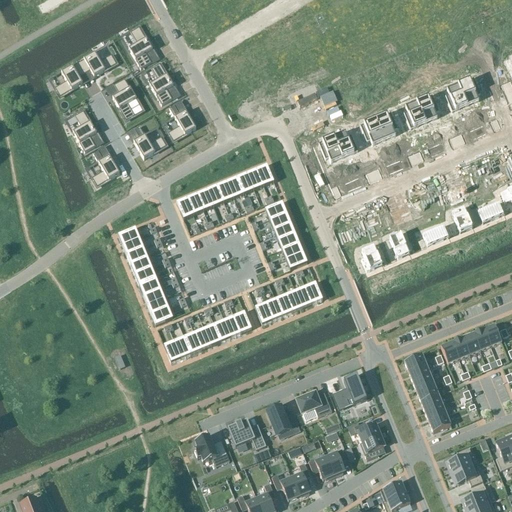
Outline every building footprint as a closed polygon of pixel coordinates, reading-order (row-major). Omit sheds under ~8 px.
[(196,0),(185,0),(178,4),(186,17),(189,15),(193,22),(205,15),(196,0)] [(386,0),(385,0),(376,6),(387,25),(401,17),(392,2),(389,4),(386,0)] [(367,17),(364,19),(373,33),(387,25),(376,6),(365,12),(367,17)] [(302,10),(296,14),(301,22),(307,19),(302,10)] [(233,14),(222,20),(227,29),(239,22),(233,14)] [(296,14),(291,17),(296,26),(301,22),(296,14)] [(348,22),(334,30),(345,50),(356,43),(354,39),(357,37),(348,22)] [(208,29),(197,35),(202,44),(213,37),(208,29)] [(137,47),(129,52),(135,63),(141,72),(146,69),(151,66),(146,57),(153,53),(139,30),(130,35),(137,47)] [(326,41),(323,43),(331,58),(345,50),(334,30),(323,37),(326,41)] [(260,35),(254,38),(260,47),(265,44),(260,35)] [(254,38),(249,42),(254,50),(260,47),(254,38)] [(306,47),(292,55),(304,74),(315,68),(312,63),(315,61),(306,47)] [(284,66),(281,68),(290,82),(304,74),(292,55),(281,61),(284,66)] [(95,56),(78,66),(84,77),(90,74),(94,80),(117,67),(111,58),(100,65),(95,56)] [(219,60),(213,63),(218,71),(224,68),(219,60)] [(66,84),(55,91),(60,100),(83,87),(79,80),(84,77),(78,66),(61,76),(66,84)] [(158,83),(149,88),(156,99),(162,109),(167,105),(172,102),(167,93),(173,89),(160,67),(151,72),(158,83)] [(261,73),(251,79),(262,99),(276,90),(267,76),(264,78),(261,73)] [(251,79),(230,92),(238,107),(248,101),(251,105),(262,99),(251,79)] [(474,81),(459,88),(467,108),(479,104),(477,99),(480,97),(474,81)] [(119,97),(113,101),(126,124),(135,118),(128,107),(136,102),(130,91),(125,82),(119,85),(114,88),(119,97)] [(511,85),(511,83),(501,87),(506,99),(511,96),(511,85)] [(449,97),(446,99),(452,115),(467,108),(459,88),(447,93),(449,97)] [(432,99),(417,105),(426,126),(437,121),(435,116),(439,115),(432,99)] [(408,115),(404,116),(411,132),(426,126),(417,105),(406,110),(408,115)] [(179,129),(168,136),(173,145),(196,132),(186,114),(180,118),(174,109),(169,112),(175,121),(179,129)] [(81,131),(73,136),(79,147),(85,156),(90,152),(96,149),(90,140),(97,136),(83,114),(74,119),(81,131)] [(391,116),(376,122),(384,143),(396,138),(394,133),(397,132),(391,116)] [(496,121),(491,123),(495,133),(500,130),(501,130),(497,121),(496,121)] [(376,122),(360,129),(367,145),(371,143),(373,148),(384,143),(376,122)] [(140,142),(134,145),(144,162),(166,149),(161,140),(150,147),(145,139),(139,130),(134,133),(140,142)] [(346,135),(334,140),(343,160),(358,154),(351,138),(348,140),(346,135)] [(461,136),(455,138),(459,148),(465,145),(461,136)] [(455,138),(449,141),(453,150),(459,148),(455,138)] [(334,140),(319,146),(326,162),(329,160),(331,165),(343,160),(334,140)] [(508,151),(497,156),(501,165),(511,160),(511,158),(509,151),(508,151)] [(420,153),(414,156),(418,165),(424,162),(420,153)] [(103,174),(92,181),(97,190),(120,177),(109,159),(103,163),(98,154),(93,157),(98,166),(103,174)] [(414,156),(408,158),(412,167),(418,165),(414,156)] [(481,162),(469,167),(473,176),(485,171),(481,162)] [(267,168),(256,173),(263,190),(274,186),(274,185),(267,168)] [(378,171),(372,173),(376,182),(382,180),(378,171)] [(256,173),(246,177),(253,194),(263,190),(256,173)] [(372,173),(366,176),(370,185),(376,182),(372,173)] [(454,174),(442,179),(445,188),(457,183),(454,174)] [(246,177),(236,181),(243,198),(253,194),(246,177)] [(236,181),(226,185),(234,202),(243,198),(236,181)] [(226,185),(216,189),(223,206),(234,202),(226,185)] [(426,185),(414,190),(418,200),(430,195),(426,185)] [(337,188),(331,190),(335,199),(341,197),(337,188)] [(216,189),(206,193),(213,211),(223,206),(216,189)] [(206,193),(196,197),(204,215),(213,211),(206,193)] [(196,197),(186,202),(194,219),(204,215),(196,197)] [(176,206),(183,223),(194,219),(186,202),(176,206)] [(383,203),(371,208),(375,218),(387,213),(383,203)] [(282,205),(265,213),(269,223),(286,216),(282,206),(282,205)] [(499,205),(477,215),(483,227),(504,218),(499,205)] [(464,210),(451,215),(460,236),(473,231),(464,210)] [(356,215),(344,220),(347,229),(359,224),(356,215)] [(286,216),(269,223),(273,233),(290,226),(286,216)] [(290,226),(273,233),(277,243),(295,236),(290,226)] [(444,228),(422,238),(427,250),(449,241),(444,228)] [(135,231),(118,238),(122,249),(140,241),(135,231)] [(295,236),(277,243),(282,253),(299,246),(295,236)] [(401,236),(389,242),(398,262),(410,257),(401,236)] [(140,241),(122,249),(127,259),(144,251),(140,241)] [(299,246),(282,253),(286,263),(303,256),(299,246)] [(364,260),(361,262),(366,275),(383,268),(374,248),(361,253),(364,260)] [(144,251),(127,259),(131,268),(148,261),(144,251)] [(303,256),(286,263),(290,273),(307,266),(303,256)] [(148,261),(131,268),(135,278),(152,271),(148,261)] [(152,271),(135,278),(139,288),(156,281),(152,271)] [(156,281),(139,288),(143,298),(160,291),(156,281)] [(315,286),(305,290),(312,307),(322,303),(316,287),(315,286)] [(305,290),(295,294),(302,311),(312,307),(305,290)] [(160,291),(143,298),(147,308),(164,301),(160,291)] [(295,294),(285,298),(292,316),(302,311),(295,294)] [(285,298),(275,303),(282,320),(292,316),(285,298)] [(164,301),(147,308),(151,318),(168,311),(164,301)] [(275,303),(265,307),(272,324),(282,320),(275,303)] [(265,307),(255,311),(262,328),(272,324),(265,307)] [(168,311),(151,318),(155,328),(156,329),(173,322),(168,311)] [(244,315),(234,319),(241,337),(251,333),(244,315)] [(234,319),(224,324),(231,341),(241,337),(234,319)] [(224,324),(214,328),(221,345),(231,341),(224,324)] [(214,328),(204,332),(211,349),(221,345),(214,328)] [(494,328),(483,333),(491,350),(501,346),(494,328)] [(204,332),(194,336),(201,353),(211,349),(204,332)] [(473,337),(480,355),(491,350),(483,333),(473,337)] [(194,336),(184,340),(191,357),(201,353),(194,336)] [(473,337),(462,341),(469,359),(480,355),(473,337)] [(184,340),(174,344),(181,361),(191,357),(184,340)] [(458,363),(469,359),(462,341),(451,346),(458,363)] [(174,344),(164,349),(171,366),(181,361),(174,344)] [(448,368),(458,363),(451,346),(441,350),(448,368)] [(404,365),(408,375),(426,368),(422,358),(404,365)] [(408,375),(412,385),(430,378),(426,368),(408,375)] [(434,388),(430,378),(412,385),(416,395),(434,388)] [(343,394),(343,393),(332,397),(336,408),(347,404),(346,401),(350,400),(353,408),(366,403),(357,379),(344,384),(347,393),(343,394)] [(416,395),(421,405),(438,398),(434,388),(416,395)] [(303,400),(296,403),(302,417),(305,424),(317,419),(318,420),(332,415),(326,400),(318,403),(315,395),(308,398),(307,397),(306,397),(307,399),(304,400),(303,398),(303,400)] [(438,398),(421,405),(425,415),(442,408),(438,398)] [(429,426),(446,419),(442,408),(425,415),(429,426)] [(294,419),(286,421),(281,409),(267,415),(276,438),(289,434),(291,438),(300,434),(294,419)] [(446,419),(429,426),(433,436),(450,429),(446,419)] [(247,423),(228,431),(236,450),(252,444),(256,453),(266,449),(257,428),(250,431),(247,423)] [(358,426),(347,430),(350,438),(356,435),(356,436),(358,435),(362,446),(382,438),(379,430),(377,430),(375,428),(367,431),(365,426),(359,428),(358,426)] [(209,439),(210,439),(210,438),(194,445),(195,445),(197,451),(194,452),(193,452),(197,462),(198,461),(201,460),(203,466),(212,463),(215,470),(229,465),(223,448),(214,452),(209,439)] [(362,446),(360,447),(367,464),(378,459),(375,453),(384,450),(383,447),(385,446),(382,438),(362,446)] [(500,474),(511,469),(511,454),(507,442),(496,447),(501,460),(496,462),(500,474)] [(451,478),(473,469),(471,462),(473,461),(469,451),(457,456),(459,462),(446,467),(451,478)] [(337,456),(326,461),(334,480),(343,477),(342,475),(344,474),(341,466),(347,464),(342,452),(336,455),(337,456)] [(334,480),(326,461),(316,465),(314,462),(308,464),(313,477),(319,475),(322,483),(325,482),(326,484),(334,480)] [(301,475),(290,479),(299,499),(301,498),(301,500),(309,497),(308,495),(310,495),(304,480),(309,478),(305,467),(299,469),(301,475)] [(473,469),(451,478),(455,489),(468,484),(471,489),(482,485),(478,474),(474,476),(471,470),(474,469),(473,469)] [(299,499),(290,479),(291,482),(280,486),(277,478),(271,480),(276,491),(282,489),(288,504),(299,499)] [(401,485),(380,494),(384,505),(382,505),(382,506),(406,496),(401,485)] [(256,500),(260,511),(273,511),(269,501),(274,498),(270,487),(264,490),(266,495),(256,500)] [(461,505),(464,511),(475,511),(491,506),(484,489),(472,494),(475,499),(461,505)] [(406,496),(382,506),(384,511),(398,511),(410,507),(406,496)] [(260,511),(256,500),(245,504),(242,499),(237,501),(241,511),(247,510),(247,511),(260,511)] [(44,511),(43,508),(38,510),(35,502),(21,507),(22,511),(44,511)]
